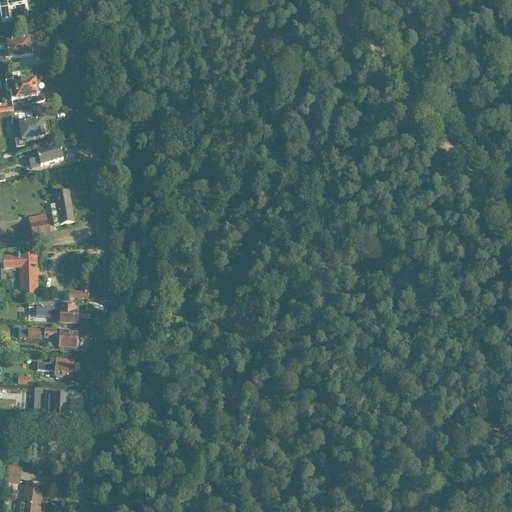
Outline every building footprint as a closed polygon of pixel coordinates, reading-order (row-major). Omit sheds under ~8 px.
[(0,0),(0,11),(26,8),(24,0),(0,0)] [(28,20),(26,8),(0,11),(0,13),(2,24),(19,21),(20,24),(27,23),(26,20),(28,20)] [(20,36),(6,38),(0,38),(0,61),(31,57),(31,56),(32,55),(33,55),(32,50),(30,49),(28,41),(21,42),(20,36)] [(35,80),(21,83),(20,74),(5,76),(8,94),(2,95),(3,102),(12,100),(12,101),(15,100),(15,101),(28,99),(28,103),(32,102),(32,105),(43,103),(45,100),(44,96),(42,95),(39,95),(38,92),(37,91),(35,80)] [(0,116),(14,114),(13,108),(0,109),(0,116)] [(30,113),(14,115),(14,119),(12,120),(17,149),(24,148),(23,142),(37,140),(38,140),(38,139),(43,139),(44,138),(45,137),(45,132),(42,131),(41,123),(37,124),(36,123),(34,123),(34,124),(25,125),(24,125),(24,126),(22,126),(21,121),(31,120),(30,113)] [(59,147),(27,157),(31,170),(40,167),(63,161),(59,147)] [(57,206),(50,207),(54,227),(74,223),(69,192),(55,195),(57,206)] [(46,216),(29,219),(33,241),(50,238),(46,216)] [(36,269),(36,256),(19,257),(19,256),(18,256),(18,258),(4,259),(4,270),(21,269),(22,296),(37,295),(36,270),(37,270),(37,269),(36,269)] [(88,300),(88,282),(80,282),(81,293),(75,293),(76,295),(68,296),(69,300),(76,299),(76,300),(88,300)] [(61,305),(60,307),(55,307),(55,303),(29,304),(29,310),(37,310),(36,317),(52,318),(52,315),(60,315),(60,325),(77,326),(78,313),(74,313),(75,306),(61,305)] [(54,334),(46,333),(28,332),(28,340),(60,341),(60,349),(64,349),(64,352),(72,352),(73,349),(75,349),(75,346),(78,346),(78,342),(76,342),(76,336),(67,336),(67,334),(62,334),(62,336),(54,336),(54,334)] [(69,364),(52,362),(51,366),(39,365),(39,370),(48,371),(48,370),(57,371),(56,378),(62,379),(62,376),(70,377),(71,369),(68,369),(69,364)] [(64,398),(64,391),(40,390),(40,399),(47,400),(46,421),(66,422),(67,398),(64,398)] [(21,469),(8,467),(6,480),(19,482),(21,469)] [(40,509),(41,501),(43,485),(27,483),(23,511),(36,511),(37,509),(40,509)] [(6,490),(5,498),(16,499),(17,492),(6,490)]
